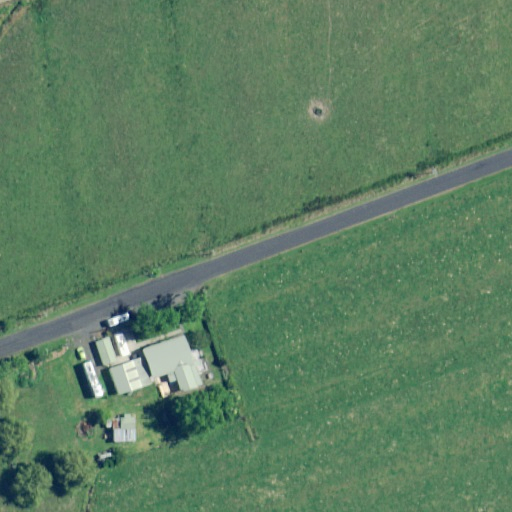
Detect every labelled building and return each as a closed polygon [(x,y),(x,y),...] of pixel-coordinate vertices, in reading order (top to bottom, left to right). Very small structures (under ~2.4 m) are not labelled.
[(196,386),(179,337),(140,351),(149,379),(164,374),(167,382),(173,380),(177,392),(196,386)] [(113,361),(105,338),(93,342),(96,350),(87,353),(93,369),(113,361)] [(106,368),(115,396),(149,384),(140,356),(106,368)] [(157,414),(163,430),(179,424),(173,408),(157,414)] [(131,416),(110,417),(111,442),(132,441),(131,416)] [(143,417),(141,419),(140,420),(140,421),(139,423),(139,424),(139,425),(140,427),(140,428),(141,429),(142,430),(143,431),(145,431),(146,432),(147,432),(149,432),(150,431),(151,431),(152,430),(153,429),(154,428),(155,426),(155,425),(155,424),(155,422),(155,421),(154,420),(153,419),(152,418),(151,417),(150,416),(148,416),(147,416),(146,416),(144,416),(143,417)] [(96,455),(98,464),(110,461),(108,452),(96,455)]
